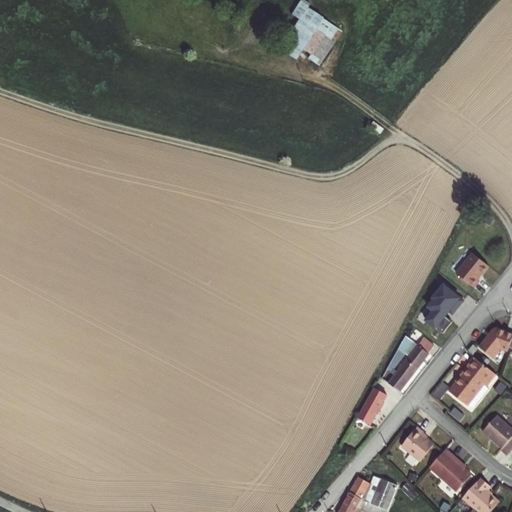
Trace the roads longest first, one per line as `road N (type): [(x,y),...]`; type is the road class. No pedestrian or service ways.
road 1 (track): [(511,232),(467,182),(309,78),(130,15),(120,0)]
road 2 (track): [(398,133),(345,172),(319,176),(0,92)]
road 3 (residential): [(318,511),(415,396)]
road 4 (residential): [(415,396),(495,298),(511,304)]
road 5 (residential): [(415,396),(511,475)]
